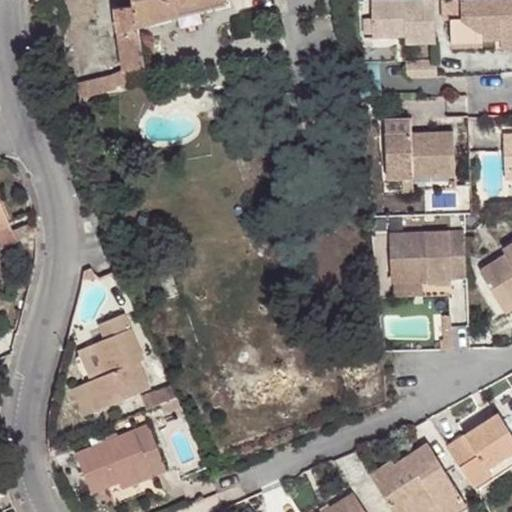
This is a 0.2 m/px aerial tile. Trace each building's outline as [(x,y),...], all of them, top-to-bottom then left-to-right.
[(129,0),(131,6),(115,9),(127,70),(130,85),(147,82),(136,28),(174,18),(177,29),(199,24),(196,13),(223,6),(222,0),(129,0)] [(436,0),(403,0),(372,1),(373,41),(395,40),(398,35),(406,35),(406,40),(406,47),(438,45),(436,0)] [(511,0),(487,0),(462,1),(463,20),(452,21),(453,45),(483,44),(483,33),(501,33),(502,43),(502,51),(511,50),(511,0)] [(218,20),(214,21),(212,23),(212,28),(215,31),(216,32),(221,31),(223,27),(222,22),(218,20)] [(483,33),(483,44),(502,43),(501,33),(483,33)] [(439,60),(409,62),(410,77),(440,76),(439,60)] [(115,92),(130,85),(127,70),(111,77),(115,92)] [(115,92),(111,77),(77,86),(80,101),(115,92)] [(373,101),(360,102),(361,116),(374,116),(373,101)] [(414,107),(387,108),(389,166),(405,166),(414,166),(457,164),(456,121),(414,123),(414,107)] [(414,166),(405,166),(405,178),(415,178),(414,166)] [(0,231),(12,227),(0,196),(0,231)] [(467,232),(391,235),(393,284),(421,282),(453,281),(453,280),(468,279),(467,232)] [(511,246),(505,251),(508,256),(510,260),(504,264),(502,260),(487,270),(484,275),(505,310),(511,305),(511,246)] [(421,282),(393,284),(393,297),(422,297),(421,282)] [(124,313),(97,325),(103,339),(92,344),(105,374),(84,383),(95,411),(149,387),(138,361),(143,359),(124,313)] [(511,434),(498,413),(448,447),(474,487),(492,475),(488,469),(511,453),(511,434)] [(151,472),(153,478),(169,471),(152,427),(77,454),(94,494),(122,483),(151,472)] [(374,483),(393,511),(457,511),(465,507),(427,449),(395,470),(374,483)] [(474,487),(476,491),(495,479),(511,466),(511,453),(488,469),(492,475),(474,487)] [(391,465),(370,478),(374,483),(395,470),(391,465)] [(124,488),(153,478),(151,472),(122,483),(124,488)] [(311,511),(365,511),(349,487),(311,511)]
